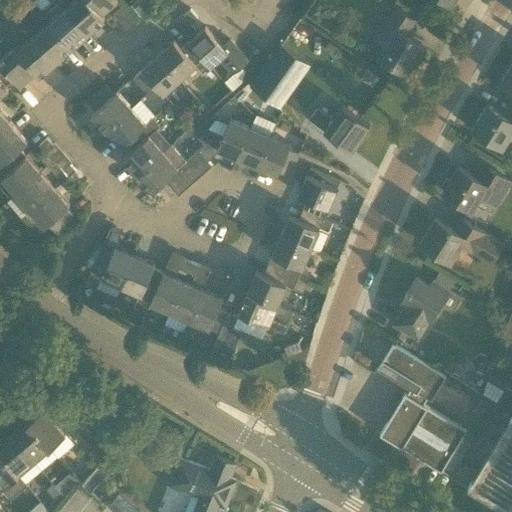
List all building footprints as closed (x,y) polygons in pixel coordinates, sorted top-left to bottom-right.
[(88,0),(74,0),(66,7),(87,31),(103,17),(100,13),(88,0)] [(88,0),(100,13),(114,0),(88,0)] [(126,25),(136,22),(130,3),(120,7),(126,25)] [(43,13),(50,21),(49,21),(71,46),(87,31),(66,7),(60,12),(54,4),(43,13)] [(385,42),(377,54),(405,73),(424,46),(406,34),(415,20),(392,4),(372,33),(385,42)] [(189,9),(183,15),(190,23),(196,17),(189,9)] [(49,21),(33,35),(54,60),(71,46),(49,21)] [(229,40),(222,46),(204,26),(187,41),(209,66),(220,56),(234,72),(247,61),(229,40)] [(33,35),(16,49),(35,70),(38,74),(54,60),(33,35)] [(0,40),(0,80),(7,88),(15,81),(18,85),(35,70),(16,49),(5,36),(0,40)] [(209,66),(187,41),(180,48),(173,40),(157,54),(178,78),(195,63),(203,72),(209,66)] [(281,103),(310,60),(282,41),(253,84),(281,103)] [(132,77),(146,93),(144,95),(151,103),(178,78),(157,54),(140,69),(141,70),(132,77)] [(511,62),(500,81),(511,88),(511,62)] [(20,133),(6,117),(0,110),(0,93),(7,88),(0,80),(0,160),(1,162),(18,147),(26,140),(20,133)] [(93,112),(106,128),(131,106),(117,91),(114,93),(106,85),(88,101),(96,110),(93,112)] [(332,118),(317,107),(309,118),(324,129),(324,130),(351,150),(369,125),(341,104),(332,118)] [(511,110),(508,117),(487,104),(471,128),(501,147),(508,135),(511,137),(511,110)] [(122,145),(125,142),(125,141),(145,123),(131,106),(106,128),(122,145)] [(196,109),(185,119),(191,126),(202,117),(196,109)] [(205,144),(198,150),(207,160),(220,149),(238,157),(250,127),(230,118),(225,134),(208,128),(223,115),(217,109),(193,131),(205,144)] [(124,156),(139,172),(172,144),(171,144),(170,144),(156,128),(160,125),(152,116),(145,123),(125,141),(125,142),(132,149),(124,156)] [(238,157),(257,165),(269,135),(250,127),(238,157)] [(279,170),(290,175),(299,152),(288,148),(290,144),(269,135),(257,165),(277,174),(279,170)] [(52,144),(46,137),(38,145),(44,151),(52,144)] [(164,179),(172,172),(180,164),(181,164),(185,160),(172,144),(139,172),(153,189),(164,179)] [(26,156),(18,147),(1,162),(0,162),(0,175),(2,178),(26,156)] [(211,165),(207,160),(198,150),(189,157),(203,173),(211,165)] [(2,178),(16,193),(40,172),(26,156),(2,178)] [(185,160),(181,164),(180,164),(194,181),(203,173),(189,157),(185,160)] [(75,170),(69,163),(61,170),(67,177),(75,170)] [(194,181),(180,164),(172,172),(186,188),(194,181)] [(442,191),(473,210),(480,199),(496,208),(511,181),(511,180),(489,166),(481,180),(458,166),(450,179),(446,178),(441,186),(444,189),(442,191)] [(16,193),(30,209),(54,187),(40,172),(16,193)] [(186,188),(172,172),(164,179),(178,194),(186,188)] [(307,198),(302,209),(323,218),(337,187),(307,174),(298,195),(307,198)] [(69,204),(54,187),(30,209),(45,226),(48,223),(55,232),(74,216),(66,207),(69,204)] [(323,218),(302,209),(298,218),(290,214),(280,235),(310,248),(319,227),(329,231),(333,222),(323,218)] [(447,260),(458,243),(492,263),(504,244),(483,231),(484,230),(460,216),(453,228),(435,217),(420,243),(447,260)] [(280,235),(267,265),(306,282),(311,271),(302,267),(310,248),(280,235)] [(120,285),(133,255),(114,247),(113,250),(102,246),(92,268),(103,272),(101,277),(120,285)] [(120,285),(139,293),(134,306),(146,311),(149,303),(163,272),(153,268),(154,264),(133,255),(120,285)] [(191,261),(183,258),(179,268),(187,271),(191,261)] [(191,261),(187,271),(195,275),(199,265),(191,261)] [(256,271),(247,292),(275,304),(275,303),(283,283),(302,291),(306,282),(267,265),(263,274),(256,271)] [(183,281),(163,272),(149,303),(169,312),(183,281)] [(429,323),(441,305),(452,311),(461,297),(449,290),(447,293),(430,283),(429,285),(416,277),(399,305),(404,307),(393,324),(418,339),(428,322),(429,323)] [(169,312),(189,320),(202,289),(183,281),(169,312)] [(209,329),(209,327),(218,331),(226,311),(218,307),(222,298),(202,289),(189,320),(209,329)] [(275,304),(247,292),(239,311),(283,331),(292,311),(275,303),(275,304)] [(233,326),(238,316),(226,311),(218,331),(219,332),(209,355),(225,363),(240,329),(233,326)] [(511,311),(503,336),(511,341),(511,311)] [(411,387),(407,394),(423,404),(427,398),(430,400),(445,375),(393,343),(378,367),(411,387)] [(480,353),(474,358),(475,365),(483,368),(489,363),(487,356),(480,353)] [(466,431),(423,404),(407,394),(405,392),(402,397),(398,395),(390,407),(394,409),(380,433),(441,471),(466,431)] [(25,403),(17,410),(49,447),(57,457),(73,444),(64,434),(42,408),(33,415),(30,412),(32,411),(25,403)] [(19,426),(10,434),(33,461),(49,447),(17,410),(9,417),(15,425),(17,424),(19,426)] [(511,511),(511,416),(468,488),(507,511),(511,511)] [(33,461),(10,434),(2,442),(0,439),(0,437),(1,437),(0,436),(0,454),(17,474),(33,461)] [(99,444),(88,454),(97,463),(107,452),(99,444)] [(17,474),(0,454),(0,485),(2,488),(10,498),(26,484),(17,474)] [(180,457),(167,485),(191,494),(191,493),(199,496),(192,511),(200,511),(202,510),(206,511),(226,511),(228,507),(226,506),(236,480),(230,477),(236,462),(216,454),(210,469),(180,457)] [(191,493),(191,494),(184,510),(180,511),(179,511),(206,511),(202,510),(200,511),(192,511),(199,496),(191,493)] [(115,511),(139,511),(121,496),(110,508),(115,511)]
